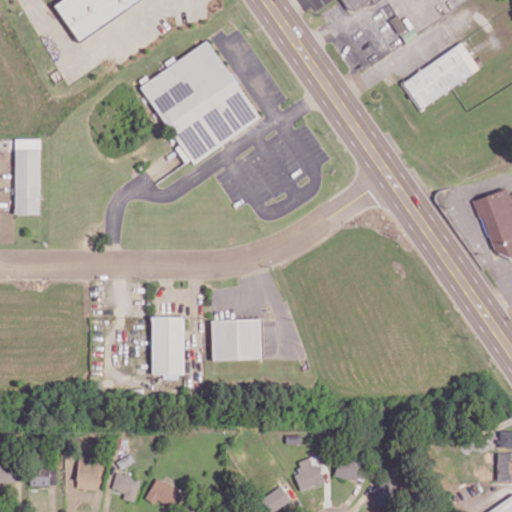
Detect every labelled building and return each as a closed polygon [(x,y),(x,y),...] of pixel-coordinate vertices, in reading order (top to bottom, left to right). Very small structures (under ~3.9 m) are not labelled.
[(77,40),(139,0),(57,0),(53,3),(77,40)] [(341,0),(348,11),(366,0),(372,0),(373,0),(341,0)] [(259,119),(209,39),(148,78),(146,75),(138,80),(178,145),(175,147),(187,165),(259,119)] [(420,108),(479,68),(461,42),(402,81),(420,108)] [(39,138),(14,139),(15,214),(40,213),(39,138)] [(475,197),(495,262),(511,256),(511,192),(508,193),(507,187),(475,197)] [(183,377),(184,316),(152,315),(151,373),(162,373),(162,377),(183,377)] [(212,360),(263,358),(262,317),(211,319),(212,360)] [(511,430),(499,430),(499,446),(511,446),(511,430)] [(511,451),(497,452),(497,480),(511,479),(511,451)] [(75,487),(98,490),(102,458),(79,455),(75,487)] [(315,455),(298,460),(301,470),(294,472),(300,490),(323,483),(315,455)] [(334,474),(362,481),(366,464),(338,457),(334,474)] [(0,480),(19,481),(19,464),(0,462),(0,480)] [(30,465),(30,485),(57,485),(56,465),(30,465)] [(139,477),(115,473),(112,489),(124,491),(122,499),(135,501),(139,477)] [(178,509),(185,490),(154,478),(146,498),(178,509)] [(395,495),(385,480),(370,489),(380,505),(395,495)] [(270,511),(272,511),(290,500),(280,485),(261,498),(270,511)] [(511,511),(511,494),(484,511),(511,511)]
